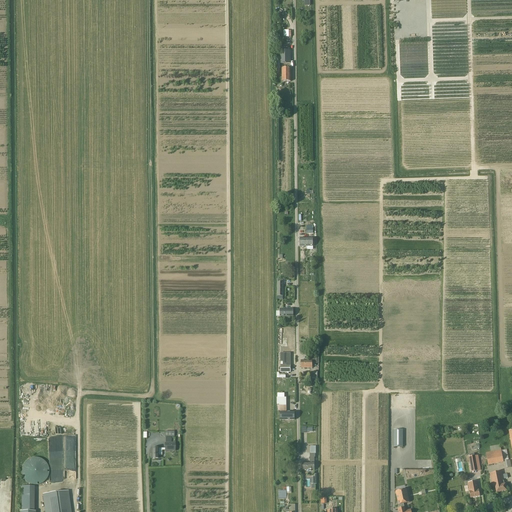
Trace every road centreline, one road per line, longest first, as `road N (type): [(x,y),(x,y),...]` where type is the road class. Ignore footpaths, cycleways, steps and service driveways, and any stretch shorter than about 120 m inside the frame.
road 1 (unclassified): [(299,511),(293,0)]
road 2 (unknown): [(74,511),(77,423),(40,417)]
